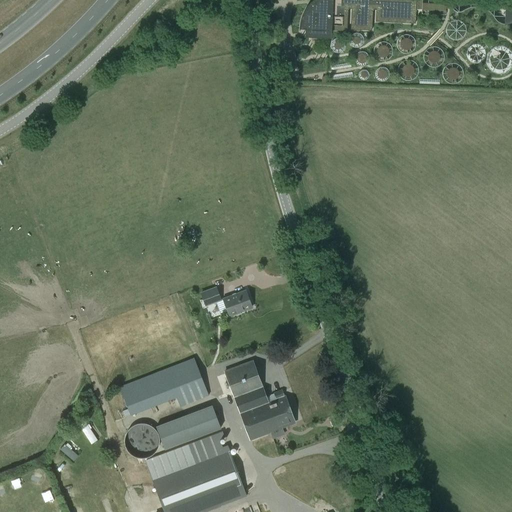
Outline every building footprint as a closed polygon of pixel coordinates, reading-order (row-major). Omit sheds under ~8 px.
[(299,29),(299,30),(300,30),(300,29),(305,29),(306,29),(306,34),(330,35),(330,30),(331,30),(347,31),(348,9),(351,9),(350,29),(372,30),(372,10),(376,10),(375,22),(415,23),(416,0),(312,0),(311,1),(310,2),(309,3),(308,4),(308,5),(307,6),(306,7),(306,8),(305,9),(304,10),(304,11),(303,13),(303,14),(302,15),(302,16),(301,17),(301,18),(300,20),(300,21),(300,22),(300,23),(299,25),(299,27),(299,28),(299,29)] [(200,292),(205,307),(221,300),(216,286),(200,292)] [(223,299),(229,316),(252,307),(245,291),(223,299)] [(119,386),(130,415),(133,414),(176,398),(180,406),(207,396),(208,395),(194,357),(119,386)] [(265,396),(252,361),(225,371),(250,439),(295,423),(285,396),(284,397),(281,390),(265,396)] [(155,426),(164,449),(221,428),(212,404),(155,426)] [(90,444),(97,440),(89,420),(81,424),(90,444)] [(73,460),(78,454),(66,442),(61,448),(73,460)] [(206,511),(246,496),(228,449),(151,477),(163,511),(206,511)] [(43,485),(45,469),(33,468),(31,484),(43,485)] [(66,489),(69,499),(74,497),(71,488),(66,489)]
